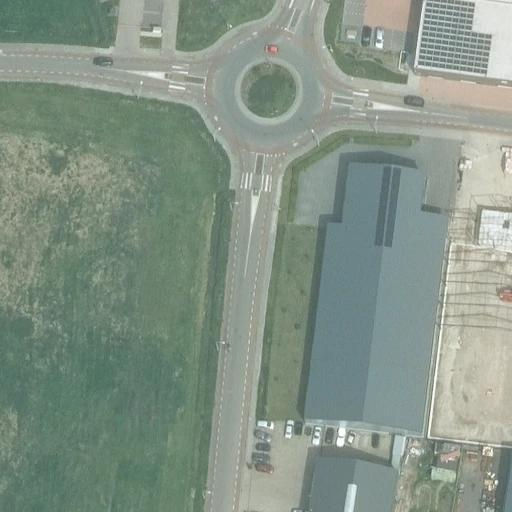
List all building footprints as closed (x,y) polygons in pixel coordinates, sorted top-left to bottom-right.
[(511,0),(419,0),(425,1),(418,55),(415,76),(511,89),(511,0)] [(199,2),(197,28),(207,29),(209,3),(199,2)] [(313,365),(306,425),(423,439),(430,379),(446,242),(418,239),(420,218),(425,180),(352,171),(345,230),(329,229),(313,365)] [(450,243),(427,442),(511,452),(511,219),(482,216),(478,246),(450,243)] [(319,464),(311,511),(392,511),(398,477),(319,464)]
